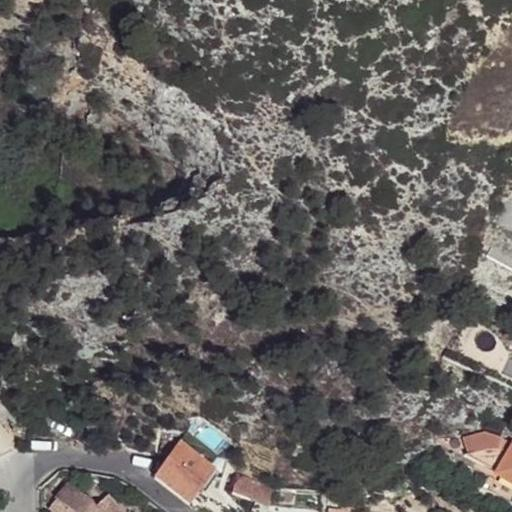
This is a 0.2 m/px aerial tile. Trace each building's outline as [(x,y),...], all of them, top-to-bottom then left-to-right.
[(511,443),(499,437),(484,432),(464,437),(468,454),(465,455),(480,463),(497,472),(495,475),(511,485),(511,443)] [(180,441),(154,479),(189,505),(213,470),(215,468),(210,464),(180,441)] [(217,454),(210,464),(215,468),(213,470),(223,477),(227,461),(217,454)] [(253,481),(236,475),(232,493),(249,499),(253,481)] [(272,487),(253,481),(249,499),(254,501),(268,506),(272,487)] [(68,482),(54,499),(56,500),(50,508),(54,511),(124,511),(108,495),(97,506),(68,482)] [(266,511),(268,506),(254,501),(249,511),(266,511)]
